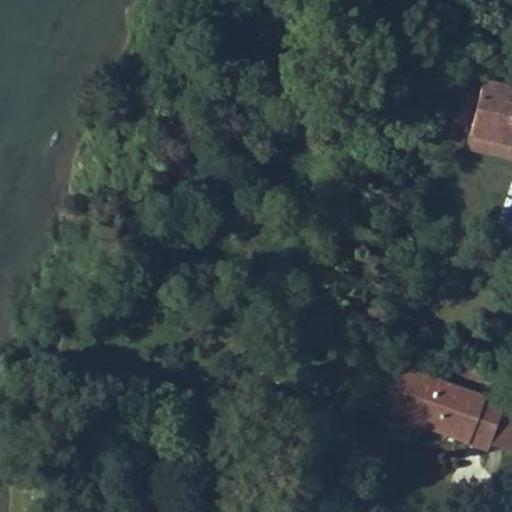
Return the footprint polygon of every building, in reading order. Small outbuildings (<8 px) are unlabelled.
[(468,0),(397,0),(458,24),(468,0)] [(511,86),(485,80),(471,133),(511,141),(511,86)] [(437,363),(462,372),(466,362),(441,353),(437,363)] [(462,372),(487,381),(491,370),(466,362),(462,372)] [(511,377),(491,370),(487,381),(508,389),(511,378),(511,377)] [(488,447),(503,403),(423,375),(409,414),(470,435),(468,440),(488,447)]
